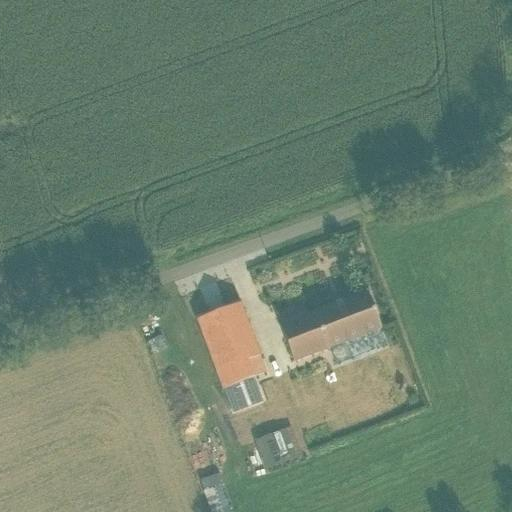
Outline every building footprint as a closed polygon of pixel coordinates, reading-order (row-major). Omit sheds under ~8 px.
[(287,361),(378,327),(362,283),(271,316),(287,361)] [(188,305),(214,385),(261,370),(238,299),(227,302),(224,294),(188,305)] [(260,381),(230,393),(241,418),(270,405),(260,381)] [(272,473),(307,459),(297,432),(261,445),(272,473)] [(212,483),(214,511),(234,511),(232,481),(212,483)]
